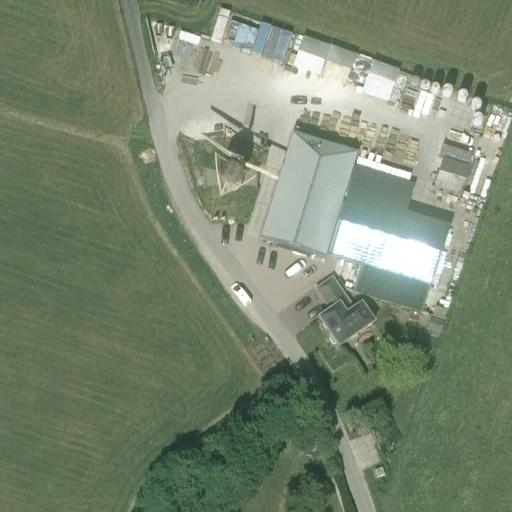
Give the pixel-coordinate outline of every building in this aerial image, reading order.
[(218,13),(211,44),(288,61),(295,30),(218,13)] [(296,37),(288,69),(352,85),(360,53),(296,37)] [(363,56),(357,70),(370,76),(375,61),(363,56)] [(393,102),(403,71),(376,62),(366,93),(393,102)] [(269,215),(262,241),(326,259),(337,221),(342,204),(356,156),(292,137),(277,188),(269,215)] [(434,189),(428,212),(452,219),(458,197),(460,198),(468,169),(467,168),(469,160),(447,154),(445,161),(442,160),(432,189),(434,189)] [(233,191),(236,190),(237,190),(240,187),(242,182),(241,176),(239,172),(235,169),(230,169),(225,170),(223,172),(202,170),(202,179),(201,188),(224,189),(228,191),(233,191)] [(346,198),(344,205),(342,204),(337,221),(339,222),(328,258),(430,289),(448,230),(346,198)] [(334,282),(332,279),(313,291),(328,313),(318,320),(338,348),(374,324),(362,307),(355,312),(334,282)]
